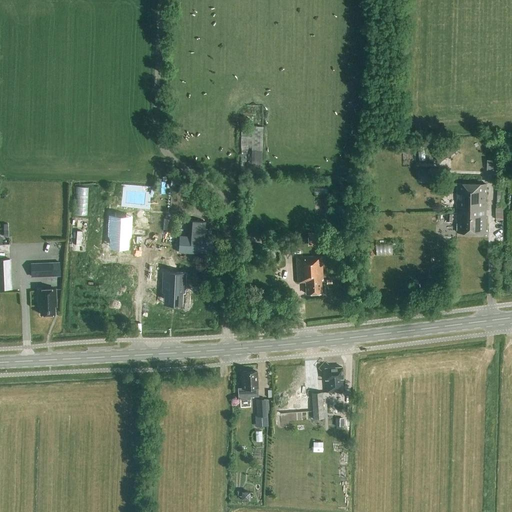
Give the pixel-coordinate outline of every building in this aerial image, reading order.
[(240,163),(261,163),(262,127),(241,127),(240,163)] [(431,153),(439,164),(457,150),(449,139),(431,153)] [(501,169),(501,159),(488,158),(488,169),(501,169)] [(467,206),(486,207),(487,185),(458,184),(457,213),(467,213),(467,206)] [(486,233),(486,207),(467,206),(467,213),(457,213),(457,232),(486,233)] [(130,217),(112,216),(111,232),(113,232),(112,244),(126,244),(127,233),(129,233),(130,217)] [(179,237),(178,252),(211,254),(212,239),(203,238),(204,222),(188,221),(187,237),(179,237)] [(308,246),(319,246),(318,233),(307,233),(308,246)] [(10,243),(0,243),(0,257),(11,257),(10,243)] [(256,249),(241,249),(240,260),(256,261),(256,249)] [(321,280),(323,280),(322,256),(296,257),(297,282),(305,282),(306,294),(322,293),(321,280)] [(11,259),(0,259),(0,289),(12,289),(11,259)] [(53,277),(53,263),(30,263),(31,278),(53,277)] [(164,300),(179,301),(179,290),(182,290),(183,273),(164,272),(163,288),(165,289),(164,300)] [(54,289),(38,290),(39,307),(40,307),(40,315),(54,314),(54,306),(55,306),(54,289)] [(326,392),(343,391),(342,367),(324,368),(326,392)] [(250,399),(249,397),(258,396),(257,388),(258,388),(257,372),(242,373),(242,388),(237,389),(238,400),(250,399)] [(311,393),(312,412),(323,411),(322,393),(311,393)] [(256,416),(255,416),(255,427),(265,427),(264,417),(267,417),(267,413),(269,413),(268,402),(266,402),(266,400),(256,400),(256,416)] [(335,427),(343,427),(344,419),(336,419),(335,427)]
